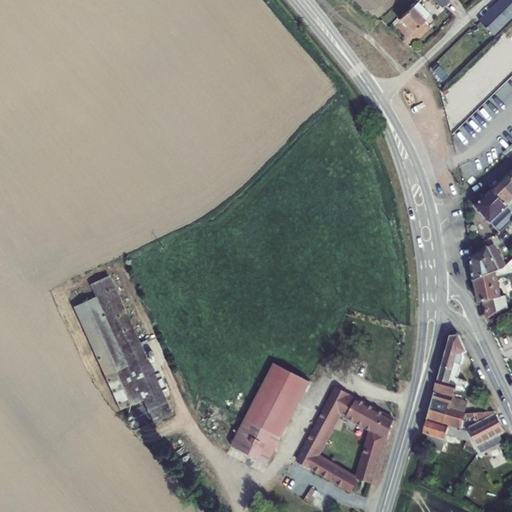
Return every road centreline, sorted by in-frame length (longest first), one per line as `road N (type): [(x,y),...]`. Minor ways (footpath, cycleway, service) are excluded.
road 1 (secondary): [(431,270),(415,184),(392,128),(297,0)]
road 2 (secondary): [(382,511),(426,363),(432,312)]
